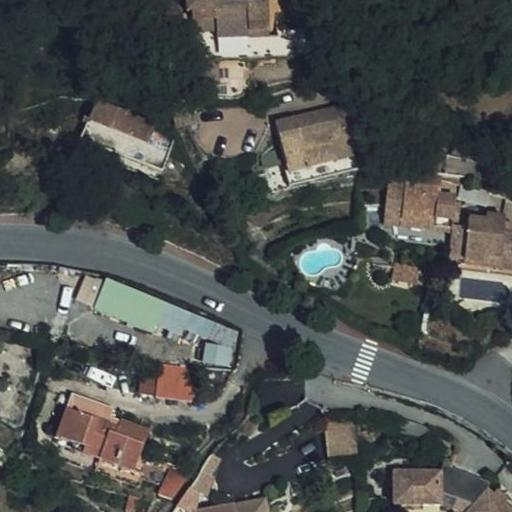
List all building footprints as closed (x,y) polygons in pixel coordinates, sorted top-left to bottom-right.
[(285,1),(298,1),(297,0),(204,0),(205,13),(210,14),(210,39),(243,50),(285,51),(285,42),(285,1)] [(298,1),(285,1),(285,42),(285,51),(243,50),(288,64),(296,64),(296,46),(295,13),(298,13),(298,1)] [(311,46),(296,46),(296,64),(311,65),(311,46)] [(233,56),(211,56),(211,63),(288,64),(243,50),(233,49),(233,56)] [(143,109),(139,117),(130,113),(115,141),(135,151),(142,137),(180,157),(184,149),(169,132),(163,127),(167,121),(143,109)] [(357,173),(340,115),(274,132),(291,192),(357,173)] [(180,157),(142,137),(135,151),(174,171),(180,157)] [(394,234),(446,240),(446,247),(462,249),(463,240),(468,196),(400,188),(394,234)] [(511,228),(496,226),(496,232),(479,230),(477,241),(463,240),(462,249),(460,267),(474,269),(474,275),(491,278),(493,267),(511,268),(511,228)] [(446,247),(446,240),(394,234),(394,242),(446,247)] [(474,275),(474,269),(460,267),(459,281),(511,287),(511,268),(493,267),(491,278),(474,275)] [(88,272),(76,298),(93,305),(104,279),(88,272)] [(96,309),(153,332),(165,302),(107,279),(96,309)] [(405,285),(405,300),(428,302),(429,287),(405,285)] [(156,396),(190,402),(195,370),(161,364),(156,396)] [(94,435),(108,442),(103,456),(133,470),(151,428),(126,418),(123,424),(71,403),(61,429),(90,442),(94,435)] [(368,457),(366,423),(325,427),(328,460),(368,457)] [(203,468),(189,489),(205,490),(206,478),(220,460),(215,455),(203,468)] [(446,504),(464,511),(511,511),(511,508),(496,495),(499,484),(450,468),(449,471),(403,471),(403,504),(446,504)] [(168,470),(156,495),(169,501),(181,481),(168,470)] [(189,489),(177,508),(198,511),(203,493),(189,489)] [(268,511),(267,502),(240,506),(241,511),(268,511)]
